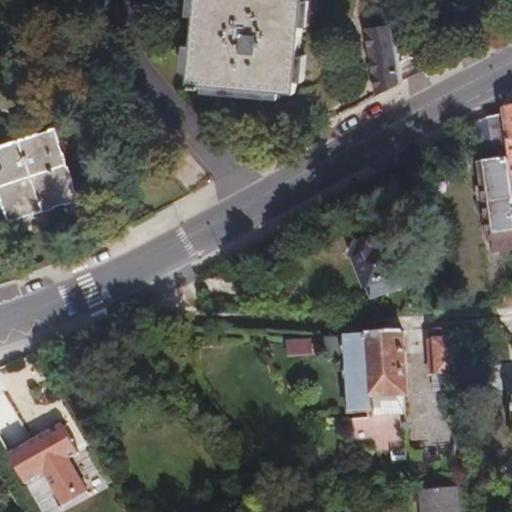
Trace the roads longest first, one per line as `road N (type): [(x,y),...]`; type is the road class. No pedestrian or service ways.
road 1 (secondary): [(122,273),(511,62)]
road 2 (residential): [(511,313),(356,322),(197,318),(122,273)]
road 3 (secondary): [(0,324),(122,273)]
